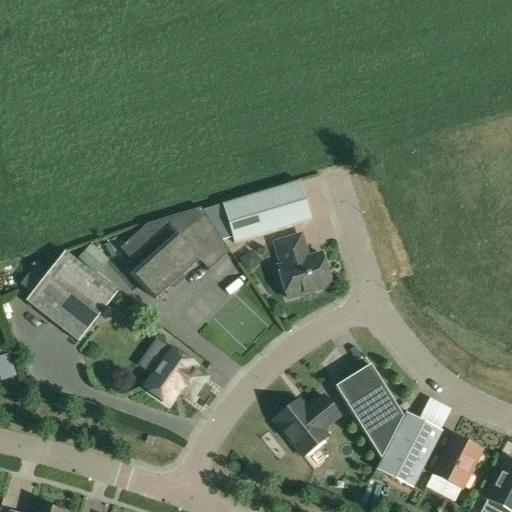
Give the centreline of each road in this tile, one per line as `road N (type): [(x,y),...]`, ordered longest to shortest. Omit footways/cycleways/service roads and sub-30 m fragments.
road 1 (residential): [(183,501),(210,436),(242,390),(322,326),(375,305)]
road 2 (residential): [(0,444),(183,501)]
road 3 (residential): [(375,305),(438,382),(511,421)]
road 4 (residential): [(333,176),(375,305)]
